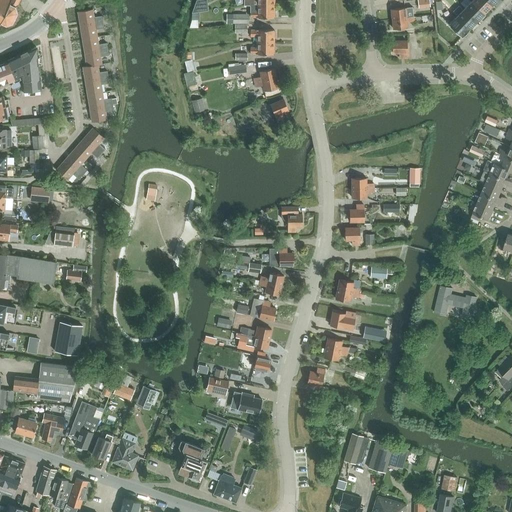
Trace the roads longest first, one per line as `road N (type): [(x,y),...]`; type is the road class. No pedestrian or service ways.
road 1 (residential): [(286,511),(284,388),(323,253)]
road 2 (tertiary): [(203,511),(0,442)]
road 3 (residential): [(32,179),(80,127),(64,21),(54,8)]
road 4 (residential): [(325,241),(327,197),(309,82)]
